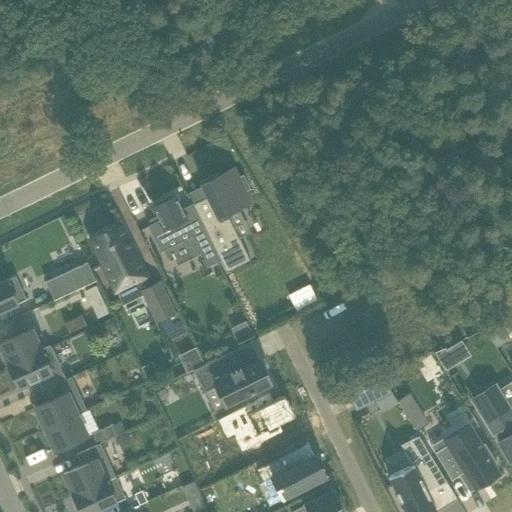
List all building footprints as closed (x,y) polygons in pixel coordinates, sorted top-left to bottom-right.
[(207,196),(192,204),(220,260),(226,271),(250,259),(227,212),(250,201),(244,190),(249,188),(242,175),(238,177),(235,172),(220,180),(218,176),(201,184),(207,196)] [(220,260),(192,204),(181,209),(175,196),(171,198),(170,197),(156,203),(157,205),(153,207),(158,218),(150,222),(151,224),(147,226),(161,252),(185,239),(193,256),(200,252),(207,266),(220,260)] [(120,223),(89,238),(115,292),(146,276),(120,223)] [(44,272),(47,279),(86,261),(83,254),(44,272)] [(87,262),(45,282),(54,300),(95,280),(87,262)] [(0,311),(26,300),(15,277),(0,283),(0,311)] [(161,279),(142,288),(158,320),(176,311),(161,279)] [(96,285),(85,290),(90,301),(101,296),(96,285)] [(297,292),(290,295),(295,306),(297,309),(315,300),(311,291),(301,295),(300,292),(299,291),(297,292)] [(82,315),(67,322),(71,332),(87,325),(82,315)] [(166,337),(185,332),(181,318),(162,324),(166,337)] [(499,323),(489,330),(495,339),(499,346),(509,339),(499,323)] [(0,347),(8,365),(41,349),(31,329),(0,343),(0,347)] [(65,379),(50,345),(41,349),(8,365),(18,388),(37,379),(42,390),(48,387),(65,379)] [(199,345),(180,354),(188,372),(207,363),(199,345)] [(444,346),(433,351),(445,370),(455,363),(444,346)] [(232,351),(193,370),(204,392),(212,388),(216,386),(224,402),(223,402),(225,406),(228,404),(270,383),(259,360),(241,369),(232,351)] [(71,377),(65,379),(48,387),(53,398),(34,407),(45,430),(78,415),(86,411),(71,377)] [(498,393),(476,407),(492,433),(495,432),(498,437),(500,440),(499,441),(498,441),(503,450),(510,462),(511,460),(511,381),(496,390),(498,393)] [(368,385),(348,394),(355,409),(375,400),(373,396),(368,385)] [(270,393),(217,419),(226,438),(233,435),(241,451),(246,449),(253,462),(270,453),(264,440),(283,431),(279,424),(295,416),(285,394),(273,400),(270,393)] [(410,413),(407,415),(408,416),(416,429),(420,427),(426,423),(417,409),(410,413)] [(87,436),(78,415),(45,430),(54,451),(87,436)] [(104,428),(91,434),(96,445),(99,444),(109,439),(116,436),(111,425),(104,428)] [(447,444),(434,453),(451,480),(464,472),(473,487),(485,480),(486,482),(498,474),(492,465),(495,463),(483,443),(480,445),(467,425),(444,440),(447,444)] [(410,466),(388,476),(405,511),(436,511),(433,505),(427,492),(447,483),(418,436),(400,445),(410,466)] [(63,474),(72,495),(114,475),(99,444),(96,445),(77,454),(82,465),(63,474)] [(290,452),(257,468),(263,480),(272,476),(283,498),(326,477),(318,461),(312,464),(308,456),(295,463),(290,452)] [(154,458),(159,474),(173,470),(168,453),(154,458)] [(218,511),(257,511),(268,506),(247,465),(205,487),(218,511)] [(94,511),(125,498),(114,475),(72,495),(80,511),(94,511)] [(194,480),(182,486),(188,500),(200,494),(194,480)] [(141,490),(134,494),(139,505),(146,501),(141,490)] [(342,511),(333,492),(292,511),(342,511)]
